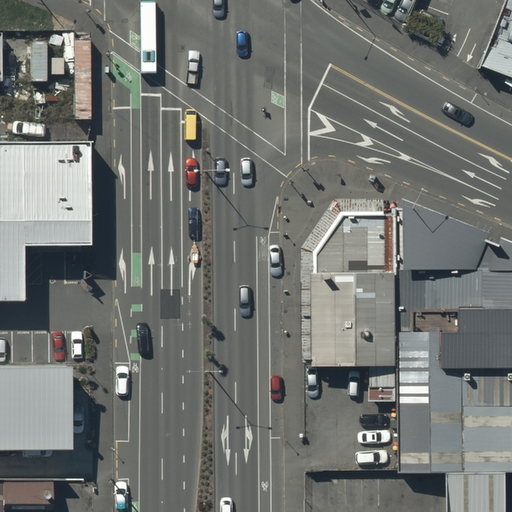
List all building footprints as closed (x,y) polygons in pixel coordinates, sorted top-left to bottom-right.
[(511,0),(507,0),(479,70),(479,71),(511,82),(511,0)] [(89,36),(72,36),(73,124),(89,124),(89,36)] [(0,299),(24,300),(24,245),(87,245),(89,142),(0,142),(0,299)] [(392,209),(392,220),(394,403),(395,481),(445,480),(445,511),(505,511),(505,481),(511,480),(511,248),(406,208),(392,209)] [(344,220),(312,265),(313,371),(370,373),(369,403),(394,403),(392,220),(344,220)] [(66,365),(0,365),(0,455),(71,455),(70,371),(66,371),(66,365)] [(52,511),(52,483),(0,483),(0,511),(52,511)]
